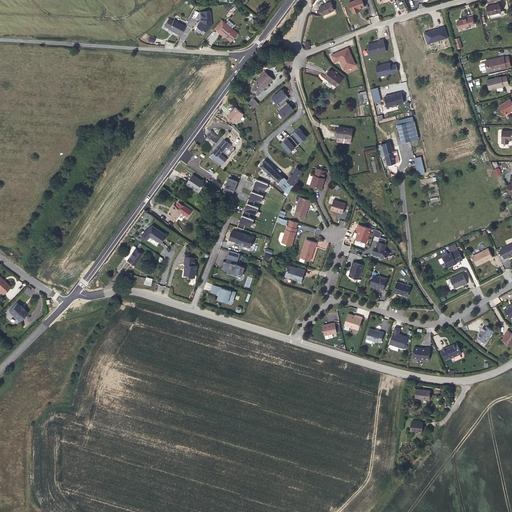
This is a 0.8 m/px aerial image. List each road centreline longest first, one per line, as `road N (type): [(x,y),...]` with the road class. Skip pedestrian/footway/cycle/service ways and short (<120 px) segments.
road 1 (tertiary): [(75,292),(250,53)]
road 2 (track): [(504,367),(446,321),(411,271),(405,150)]
road 3 (residential): [(250,53),(0,39)]
road 4 (residential): [(330,300),(432,324),(511,283)]
road 5 (residential): [(471,380),(428,378),(296,340)]
road 6 (residential): [(461,0),(296,52)]
road 7 (residential): [(244,177),(192,308)]
road 8 (residential): [(192,308),(145,294),(75,292)]
